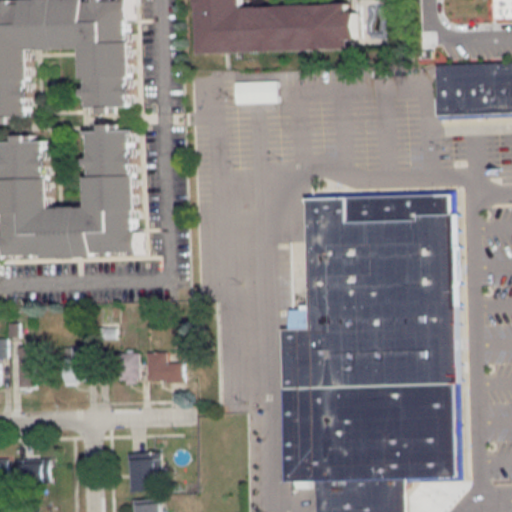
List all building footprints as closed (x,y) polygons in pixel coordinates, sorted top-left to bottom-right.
[(134,0),(0,0),(0,121),(17,121),(17,117),(34,117),(33,50),(86,49),(87,113),(122,112),(122,107),(135,106),(134,0)] [(204,53),(201,0),(245,0),(246,7),(352,3),(352,11),(360,11),(361,38),(353,38),(353,47),(204,53)] [(495,19),(494,0),(459,0),(459,3),(449,4),(449,22),(459,22),(459,36),(486,36),(485,19),(495,19)] [(511,0),(496,0),(497,23),(511,22),(511,0)] [(439,64),(473,62),(511,60),(511,114),(473,116),(441,117),(439,64)] [(237,103),(236,81),(278,81),(278,103),(237,103)] [(140,254),(138,130),(124,130),(124,125),(89,126),(90,206),(52,207),(51,141),(38,141),(38,135),(21,135),(21,142),(3,142),(5,257),(140,254)] [(458,192),(467,479),(408,481),(409,511),(321,511),(320,481),(289,482),(284,329),(291,329),(290,310),(312,309),(309,197),(458,192)] [(117,322),(102,322),(102,339),(117,339),(117,322)] [(21,336),(20,324),(8,324),(8,337),(21,336)] [(0,358),(0,339),(9,339),(9,359),(0,358)] [(35,387),(35,345),(21,345),(21,387),(35,387)] [(96,362),(96,345),(66,345),(66,384),(85,384),(85,363),(96,362)] [(122,383),(141,383),(141,350),(122,350),(122,383)] [(170,352),(149,352),(149,382),(183,382),(183,363),(170,363),(170,352)] [(160,452),(130,452),(130,490),(160,490),(160,452)] [(0,458),(0,481),(10,481),(10,458),(0,458)] [(52,458),(19,458),(19,481),(52,481),(52,458)] [(166,511),(161,511),(161,498),(133,499),(133,511),(166,511)]
